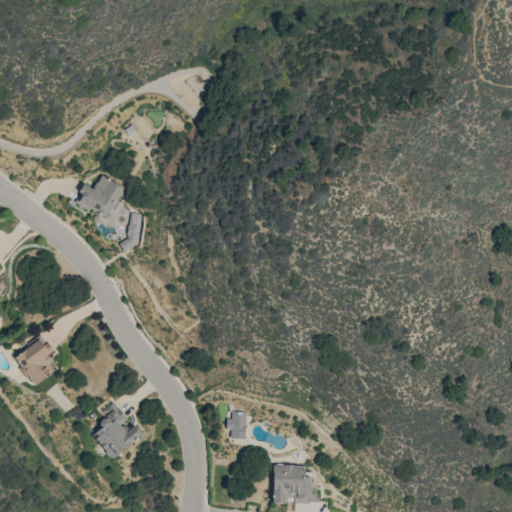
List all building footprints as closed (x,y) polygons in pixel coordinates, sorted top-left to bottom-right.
[(74,204),(108,217),(121,185),(98,176),(93,188),(81,184),(74,204)] [(32,386),(55,370),(45,356),(51,352),(40,336),(11,356),(32,386)] [(100,411),(104,416),(96,422),(100,427),(91,434),(111,459),(139,435),(111,401),(100,411)] [(229,429),(229,438),(244,438),(245,412),(228,411),(227,429),(229,429)] [(314,477),(303,476),(304,464),(272,464),(272,504),(314,505),(314,477)]
